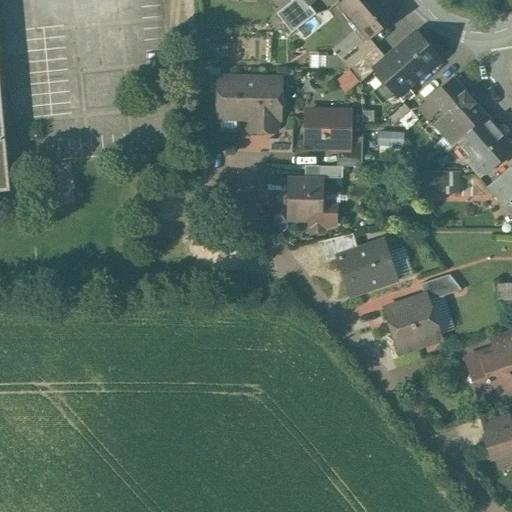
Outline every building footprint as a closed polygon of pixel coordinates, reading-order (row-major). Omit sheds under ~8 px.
[(0,0),(0,189),(9,189),(8,174),(0,92),(0,0)] [(394,15),(381,0),(344,0),(340,4),(352,18),(359,27),(354,31),(361,39),(362,40),(367,36),(368,37),(394,15)] [(311,16),(303,5),(283,21),(291,32),(311,16)] [(354,31),(359,27),(352,18),(347,23),(354,31)] [(373,68),(374,69),(396,94),(438,59),(415,32),(385,58),(373,68)] [(362,40),(361,39),(339,58),(348,68),(376,46),(368,37),(367,36),(362,40)] [(385,58),(376,46),(348,68),(359,82),(374,69),(373,68),(385,58)] [(487,116),(453,76),(429,97),(418,107),(428,119),(439,109),(444,115),(433,124),(452,146),(457,142),(487,116)] [(281,79),(217,78),(217,116),(251,117),(251,132),(275,132),(275,117),(280,117),(281,79)] [(396,94),(380,107),(387,115),(403,101),(396,94)] [(409,109),(403,101),(387,115),(394,123),(409,109)] [(319,117),(306,117),(305,146),(335,146),(348,146),(348,136),(348,111),(319,110),(319,117)] [(511,149),(511,144),(487,116),(457,142),(469,157),(473,153),(487,169),(483,173),(484,174),(511,149)] [(292,129),(283,129),(277,138),(268,138),(267,152),(291,152),(292,129)] [(403,134),(378,132),(377,144),(402,146),(403,134)] [(362,136),(348,136),(348,146),(335,146),(337,148),(336,166),(342,166),(361,166),(362,136)] [(342,178),(342,166),(336,166),(318,165),(318,177),(342,178)] [(511,180),(511,167),(510,166),(486,186),(494,196),(511,180)] [(459,172),(443,172),(442,193),(458,193),(459,172)] [(321,179),(289,178),(288,218),(309,219),(320,219),(320,209),(321,179)] [(511,198),(511,180),(494,196),(503,206),(511,198)] [(334,209),(320,209),(320,219),(309,219),(308,231),(333,225),(334,209)] [(337,258),(350,295),(396,280),(383,241),(357,249),(353,233),(318,241),(324,262),(337,258)] [(425,294),(427,301),(461,289),(449,273),(420,283),(424,295),(425,294)] [(424,295),(384,308),(399,352),(440,338),(427,301),(425,294),(424,295)] [(511,328),(488,336),(492,348),(494,353),(510,348),(511,353),(511,328)] [(492,348),(465,357),(470,370),(465,380),(490,392),(492,398),(511,391),(511,353),(510,348),(494,353),(492,348)] [(484,429),(491,426),(509,420),(505,407),(479,415),(484,429)] [(509,420),(491,426),(493,433),(483,436),(490,456),(494,455),(497,465),(511,459),(511,423),(510,424),(509,420)]
